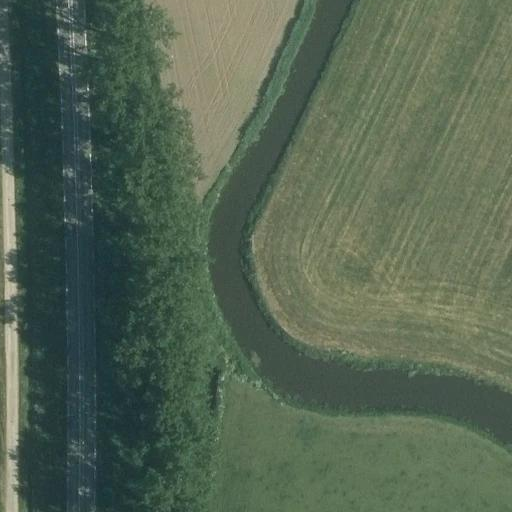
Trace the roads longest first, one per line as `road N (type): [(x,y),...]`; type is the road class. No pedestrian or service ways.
road 1 (unclassified): [(11,511),(1,0)]
road 2 (primary): [(79,511),(69,0)]
